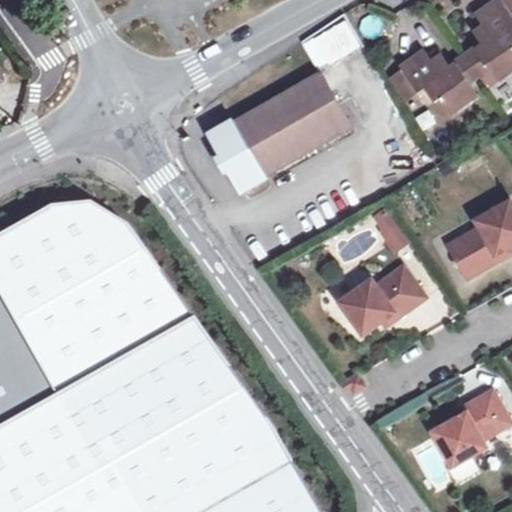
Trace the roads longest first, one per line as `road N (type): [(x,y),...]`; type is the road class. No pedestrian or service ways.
road 1 (tertiary): [(127,110),(247,304),(328,416)]
road 2 (tertiary): [(321,0),(127,110)]
road 3 (residential): [(328,416),(511,312)]
road 4 (tertiary): [(0,167),(127,110)]
road 5 (tertiary): [(59,0),(127,110)]
